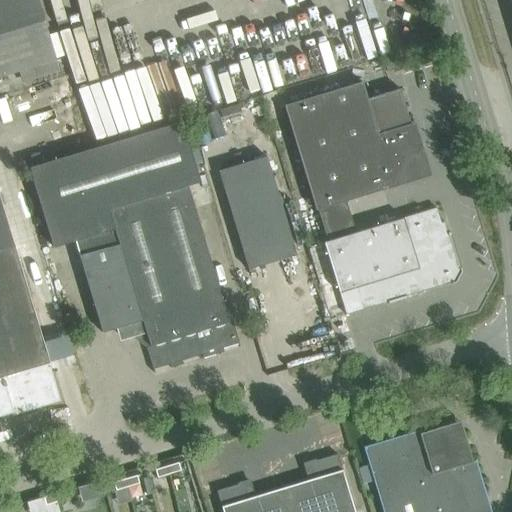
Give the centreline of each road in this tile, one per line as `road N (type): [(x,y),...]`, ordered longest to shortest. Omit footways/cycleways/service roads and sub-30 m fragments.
road 1 (unclassified): [(0,491),(511,333)]
road 2 (unclassified): [(511,212),(446,0)]
